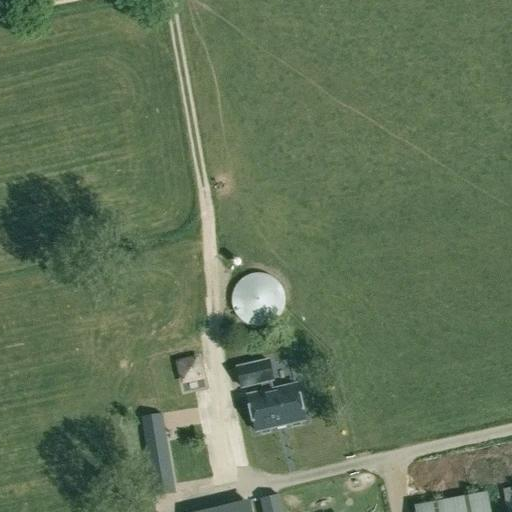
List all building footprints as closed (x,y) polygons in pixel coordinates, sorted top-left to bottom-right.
[(235,314),(243,322),(252,326),(261,327),(271,323),(278,317),(284,307),(283,295),(280,285),(270,277),(261,274),(252,274),(244,277),(238,283),(232,293),(231,302),(233,308),(235,314)] [(198,355),(188,358),(193,374),(203,372),(198,355)] [(237,368),(242,388),(273,381),(268,361),(237,368)] [(248,397),(256,432),(304,421),(296,385),(248,397)] [(175,494),(163,422),(142,425),(155,496),(175,494)] [(295,430),(232,439),(234,454),(274,447),(277,466),(300,462),(295,430)] [(511,511),(511,488),(503,490),(507,511),(511,511)] [(488,511),(484,494),(413,509),(414,511),(488,511)] [(262,511),(282,511),(279,495),(260,500),(262,511)] [(252,511),(249,500),(197,511),(252,511)]
